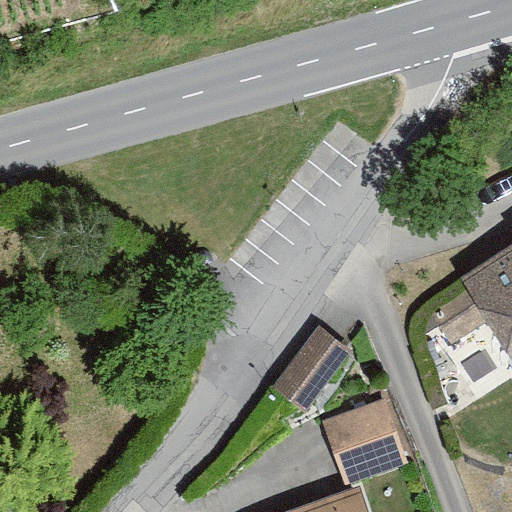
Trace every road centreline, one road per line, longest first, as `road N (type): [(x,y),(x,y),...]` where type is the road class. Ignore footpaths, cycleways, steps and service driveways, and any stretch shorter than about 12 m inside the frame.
road 1 (residential): [(478,14),(448,88),(353,222),(118,511)]
road 2 (tertiary): [(0,148),(478,14)]
